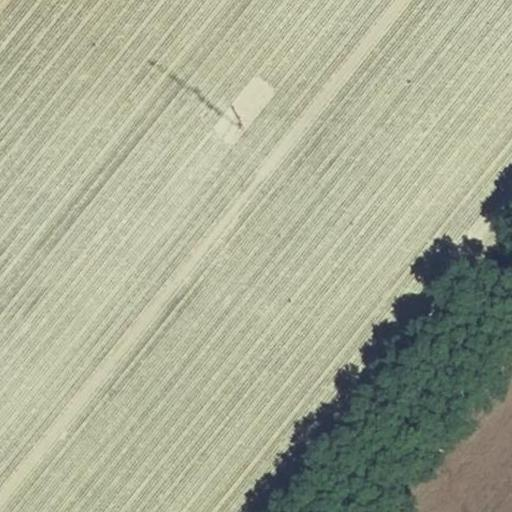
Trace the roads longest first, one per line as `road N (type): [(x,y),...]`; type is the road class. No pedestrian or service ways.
road 1 (track): [(268,511),(511,201)]
road 2 (secondary): [(340,511),(511,295)]
